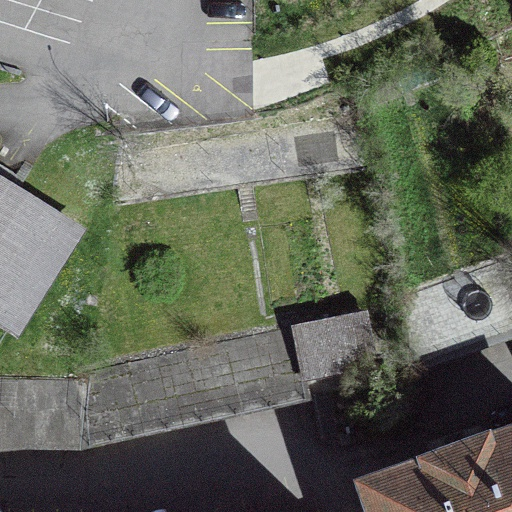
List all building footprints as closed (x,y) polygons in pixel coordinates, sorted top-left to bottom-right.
[(74,224),(0,177),(0,319),(11,326),(74,224)] [(511,257),(400,296),(413,362),(511,327),(511,257)] [(295,326),(304,372),(373,358),(364,312),(295,326)] [(88,378),(82,444),(309,396),(304,372),(295,326),(89,371),(88,378)] [(88,378),(0,375),(0,443),(82,444),(88,378)] [(358,442),(416,431),(411,402),(352,412),(358,442)] [(368,480),(379,511),(511,511),(511,428),(485,437),(368,480)]
